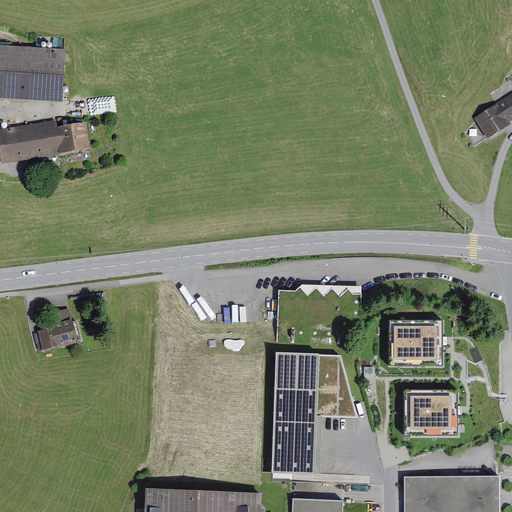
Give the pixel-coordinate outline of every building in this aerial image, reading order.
[(0,43),(0,96),(63,101),(66,48),(0,43)] [(511,92),(475,117),(488,138),(511,122),(510,120),(511,119),(511,92)] [(0,127),(0,153),(1,163),(61,154),(61,152),(91,147),(87,120),(58,125),(57,119),(0,127)] [(307,281),(330,281),(330,273),(307,273),(307,281)] [(295,289),(278,288),(276,342),(359,345),(361,285),(302,283),(295,289)] [(38,332),(33,333),(36,344),(40,343),(43,350),(59,345),(60,346),(78,341),(78,340),(81,339),(76,321),(73,322),(72,318),(71,319),(68,308),(52,313),(55,322),(54,325),(37,330),(38,332)] [(443,319),(389,320),(390,367),(443,366),(443,346),(447,346),(447,341),(447,336),(443,336),(443,319)] [(340,351),(275,348),(271,473),(356,477),(359,372),(345,370),(340,351)] [(457,390),(404,390),(403,435),(458,435),(458,414),(462,414),(462,410),(462,405),(457,405),(457,390)] [(494,474),(404,475),(404,511),(500,511),(500,473),(494,474)] [(262,492),(149,487),(148,511),(265,511),(265,507),(261,503),(262,492)] [(342,511),(343,499),(293,497),(292,511),(342,511)]
